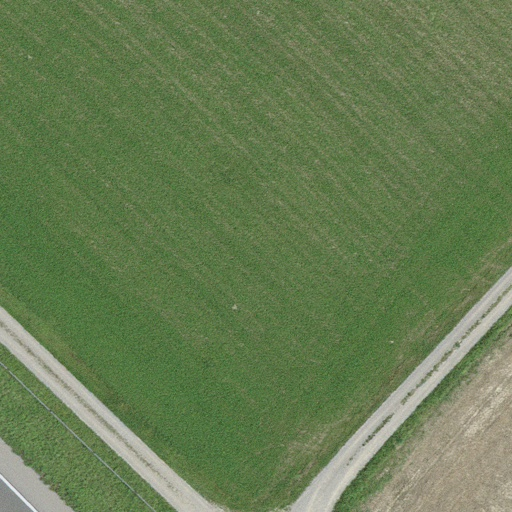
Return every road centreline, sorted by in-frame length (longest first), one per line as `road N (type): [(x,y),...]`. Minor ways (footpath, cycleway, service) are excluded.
road 1 (track): [(311,511),(511,301)]
road 2 (track): [(201,511),(0,313)]
